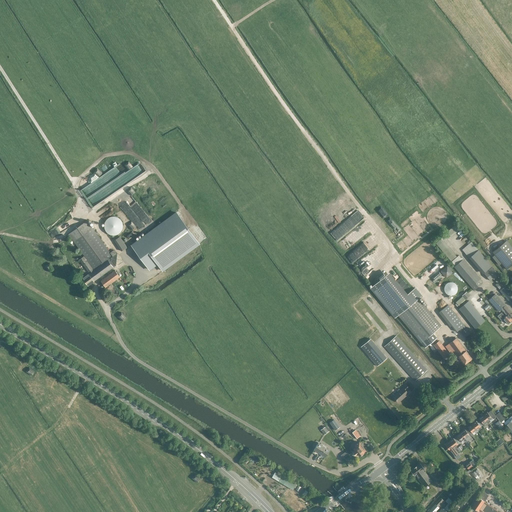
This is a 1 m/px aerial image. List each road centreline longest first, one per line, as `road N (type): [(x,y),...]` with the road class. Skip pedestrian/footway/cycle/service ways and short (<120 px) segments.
road 1 (track): [(231,26),(392,248),(395,263),(450,328)]
road 2 (unclassified): [(382,469),(375,459),(338,473),(310,462),(135,359),(108,316)]
road 3 (secondary): [(268,511),(170,429),(0,324)]
road 4 (track): [(1,234),(51,243),(87,215),(0,67)]
road 5 (tertiary): [(382,469),(511,367)]
road 6 (track): [(116,340),(0,269)]
